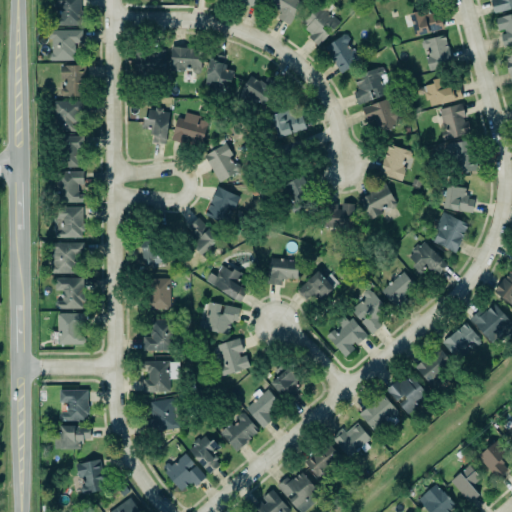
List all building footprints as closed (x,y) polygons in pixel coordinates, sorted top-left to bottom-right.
[(49,0),(78,0),(79,8),(81,8),(81,17),(78,17),(78,24),(49,24),(49,14),(56,14),(56,6),(49,6),(49,0)] [(234,0),(258,9),(261,0),(234,0)] [(278,12),(275,17),(287,23),(299,1),(297,0),(267,0),(265,4),(278,12)] [(511,0),(490,0),(489,0),(492,13),(511,8),(511,0)] [(329,34),(339,24),(320,4),(298,24),(317,45),(329,34)] [(407,13),(420,9),(421,13),(427,12),(428,13),(431,12),(432,16),(438,15),(441,28),(413,35),(407,13)] [(502,46),(511,43),(511,14),(494,18),(497,33),(499,32),(502,46)] [(45,29),(80,28),(80,42),(72,42),(72,51),(71,51),(71,59),(48,59),(46,57),(46,54),(48,51),(49,51),(49,38),(45,38),(45,29)] [(338,72),(355,61),(348,51),(348,48),(344,42),(346,40),(347,37),(344,34),(341,33),(321,47),(338,72)] [(420,39),(419,42),(426,71),(451,64),(443,33),(420,39)] [(169,71),(200,72),(201,49),(170,47),(169,71)] [(165,50),(155,50),(155,51),(134,51),(134,73),(164,74),(165,50)] [(223,53),(221,62),(223,63),(222,68),(231,69),(231,70),(231,73),(230,72),(228,80),(224,79),(222,88),(216,86),(215,89),(208,88),(209,85),(202,83),(204,74),(203,73),(208,50),(223,53)] [(511,84),(511,51),(503,54),(510,85),(511,84)] [(84,66),(59,65),(59,81),(62,81),(62,96),(83,97),(84,66)] [(351,92),(355,103),(370,98),(366,89),(370,88),(373,97),(385,92),(382,83),(379,84),(377,80),(378,74),(382,72),(382,71),(381,67),(379,66),(375,67),(351,75),(356,87),(355,87),(355,90),(351,92)] [(238,96),(264,109),(274,89),(248,76),(238,96)] [(460,100),(458,86),(449,87),(448,80),(423,84),(427,106),(460,100)] [(389,108),(385,99),(361,108),(372,134),(402,122),(396,106),(389,108)] [(83,101),(54,101),(54,125),(83,125),(83,101)] [(470,134),(466,122),(465,122),(460,104),(436,110),(444,140),(470,134)] [(163,143),(163,138),(164,138),(167,111),(160,110),(161,107),(152,106),(152,109),(146,108),(145,117),(141,117),(141,125),(139,125),(139,127),(148,128),(147,133),(150,133),(150,135),(150,141),(163,143)] [(269,114),(286,109),(287,114),(292,112),(293,116),(299,115),(303,127),(275,136),(269,114)] [(182,111),(198,115),(197,119),(201,120),(205,121),(201,133),(200,140),(183,137),(182,142),(175,140),(168,139),(172,125),(175,116),(181,118),(182,111)] [(79,166),(78,150),(83,150),(83,136),(59,137),(60,167),(79,166)] [(447,145),(454,175),(476,169),(470,140),(447,145)] [(217,182),(239,171),(231,156),(225,143),(203,155),(217,182)] [(386,143),(407,150),(408,153),(408,157),(405,159),(399,179),(376,171),(386,143)] [(82,171),(56,172),(57,203),(84,202),(84,194),(77,194),(77,184),(83,184),(82,171)] [(444,183),(463,186),(462,192),(463,192),(463,194),(465,194),(465,197),(472,198),(470,212),(440,207),(444,183)] [(368,219),(395,205),(384,184),(357,198),(368,219)] [(224,225),(237,197),(216,187),(203,215),(224,225)] [(353,204),(338,203),(338,204),(326,204),(325,227),(352,228),(353,204)] [(79,205),(80,222),(82,222),(81,230),(79,230),(79,236),(54,237),(52,235),(52,231),(55,229),(59,229),(59,218),(52,218),(51,206),(79,205)] [(430,241),(438,227),(434,226),(440,213),(443,215),(445,213),(466,223),(463,229),(463,228),(452,252),(430,241)] [(202,253),(218,239),(197,217),(182,231),(202,253)] [(407,256),(410,252),(408,249),(414,243),(416,245),(421,241),(444,264),(435,273),(429,267),(426,270),(424,267),(417,274),(409,266),(413,262),(407,256)] [(83,242),(47,243),(48,274),(76,273),(76,256),(83,256),(83,242)] [(267,256),(296,259),(294,277),(284,276),(284,278),(279,278),(279,284),(264,283),(265,273),(267,256)] [(240,301),(246,290),(236,285),(241,274),(221,264),(215,276),(209,273),(204,283),(240,301)] [(511,268),(510,267),(493,292),(511,305),(511,268)] [(295,290),(305,301),(312,295),(318,301),(337,284),(329,275),(324,279),(317,271),(295,290)] [(395,308),(417,288),(401,272),(380,292),(395,308)] [(83,278),(54,277),(53,291),(59,291),(58,309),(82,309),(83,278)] [(168,309),(169,279),(146,278),(146,309),(168,309)] [(348,309),(363,297),(359,292),(366,287),(386,312),(376,320),(380,324),(367,334),(348,309)] [(469,318),(480,309),(483,312),(494,302),(511,322),(491,342),(469,318)] [(238,308),(221,305),(207,303),(203,331),(228,334),(230,320),(236,321),(238,308)] [(57,313),(56,344),(82,345),(83,314),(57,313)] [(343,357),(354,349),(353,347),(365,337),(345,313),(335,322),(341,329),(336,333),(333,330),(325,336),(343,357)] [(141,337),(141,351),(172,350),(171,320),(151,320),(151,337),(141,337)] [(463,321),(477,338),(478,342),(475,345),(471,345),(469,343),(464,348),(466,350),(455,360),(439,341),(463,321)] [(223,375),(248,369),(245,353),(242,354),(239,339),(215,345),(223,375)] [(428,384),(451,363),(437,347),(414,368),(428,384)] [(141,360),(139,363),(139,366),(142,368),(145,367),(145,371),(146,371),(146,377),(139,377),(139,391),(167,390),(166,359),(141,360)] [(283,363),(273,371),(277,377),(270,382),(284,401),(301,388),(283,363)] [(386,392),(396,403),(406,414),(427,395),(407,373),(386,392)] [(272,419),(267,414),(279,403),(266,389),(244,409),(262,428),(272,419)] [(87,390),(58,390),(58,403),(67,403),(67,413),(59,413),(59,421),(87,421),(87,390)] [(375,435),(398,416),(380,395),(358,414),(375,435)] [(147,402),(153,431),(176,426),(171,398),(147,402)] [(236,420),(220,432),(233,451),(258,434),(243,412),(234,418),(236,420)] [(341,429),(330,437),(346,458),(370,440),(356,423),(344,432),(341,429)] [(57,425),(87,425),(87,438),(81,438),(81,443),(76,443),(76,448),(57,448),(57,425)] [(186,448),(191,444),(189,441),(195,436),(197,439),(202,434),(207,441),(210,439),(214,443),(215,442),(218,445),(211,452),(215,457),(213,459),(217,464),(207,473),(203,467),(202,468),(192,456),(186,448)] [(507,469),(498,459),(506,453),(495,440),(476,457),(496,479),(507,469)] [(303,464),(319,481),(342,460),(326,443),(303,464)] [(183,452),(168,464),(166,462),(164,462),(161,464),(160,467),(162,469),(162,470),(178,489),(189,480),(193,484),(203,476),(191,462),(183,452)] [(73,464),(97,458),(103,480),(101,481),(103,487),(86,493),(86,492),(82,493),(79,493),(78,488),(79,485),(83,484),(81,476),(76,477),(73,464)] [(448,480),(466,464),(477,477),(471,483),(474,486),(471,488),(476,494),(467,502),(448,480)] [(302,511),(321,495),(300,472),(290,481),(286,476),(275,486),(298,511),(302,511)] [(447,511),(454,506),(434,484),(416,500),(426,511),(447,511)] [(249,510),(250,511),(287,511),(291,509),(271,487),(260,496),(266,502),(263,505),(259,501),(249,510)] [(105,511),(137,511),(130,498),(105,511)]
